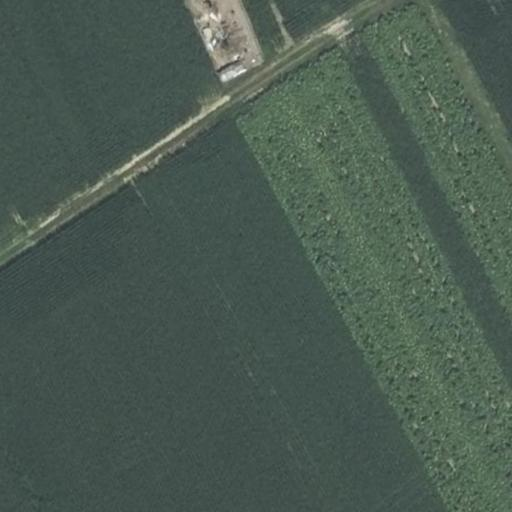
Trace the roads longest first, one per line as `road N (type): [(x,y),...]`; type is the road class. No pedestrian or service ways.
road 1 (track): [(401,0),(0,259)]
road 2 (track): [(440,0),(511,141)]
